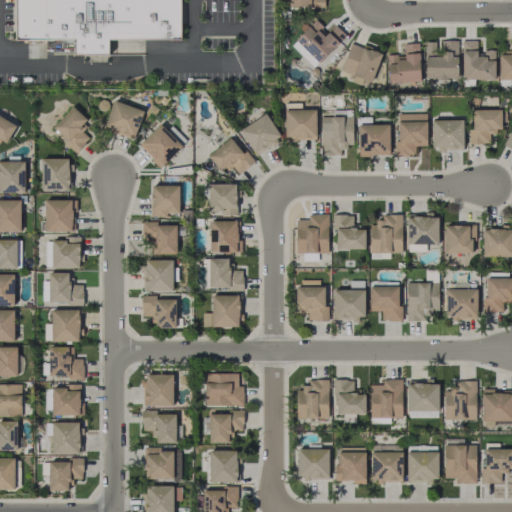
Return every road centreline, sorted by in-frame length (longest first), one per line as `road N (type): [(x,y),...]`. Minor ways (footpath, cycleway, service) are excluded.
road 1 (residential): [(114,350),(511,351)]
road 2 (residential): [(485,186),(273,187),(273,351)]
road 3 (residential): [(113,178),(114,511)]
road 4 (residential): [(273,351),(273,511)]
road 5 (residential): [(364,17),(511,14)]
